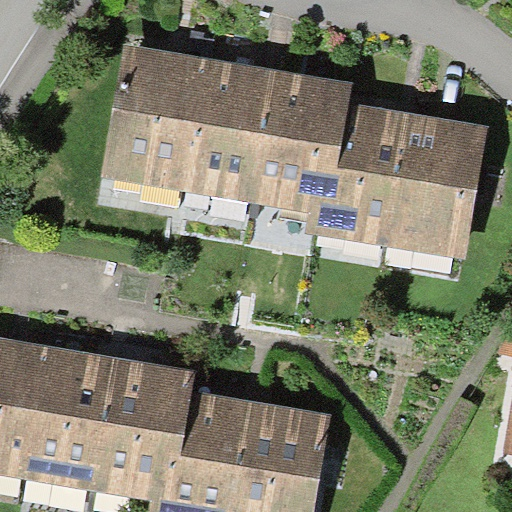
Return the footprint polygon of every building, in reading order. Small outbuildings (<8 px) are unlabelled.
[(101,178),(173,189),(194,56),(123,45),(101,178)] [(247,201),(269,68),(194,56),(173,189),(247,201)] [(247,201),(311,211),(333,215),(351,105),(354,83),(269,68),(247,201)] [(308,234),(385,246),(407,113),(351,105),(333,215),(311,211),(308,234)] [(407,113),(385,246),(467,260),(489,127),(407,113)] [(0,475),(23,479),(44,346),(0,338),(0,475)] [(44,346),(23,479),(96,491),(117,358),(44,346)] [(196,371),(117,358),(96,491),(150,500),(174,504),(193,391),(196,371)] [(174,504),(150,500),(147,511),(230,511),(249,401),(193,391),(174,504)] [(249,401),(230,511),(315,511),(331,414),(249,401)]
